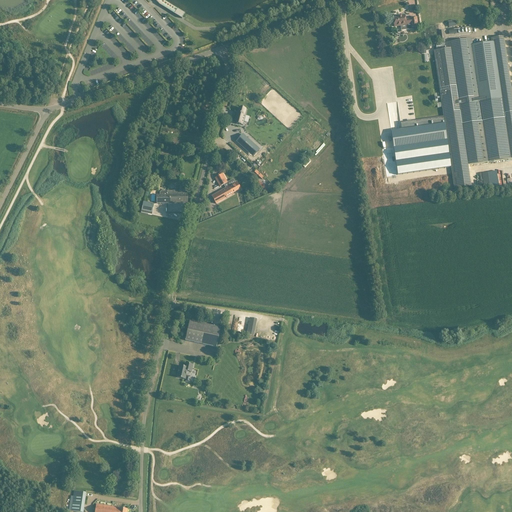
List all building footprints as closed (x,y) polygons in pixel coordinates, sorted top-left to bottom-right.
[(161,0),(153,0),(159,6),(174,14),(177,9),(162,1),(161,0)] [(177,9),(174,14),(182,19),(185,14),(177,9)] [(401,17),(393,18),(393,20),(392,20),(392,22),(392,23),(393,24),(394,24),(394,27),(401,26),(401,31),(412,29),(412,27),(418,27),(416,17),(410,18),(410,19),(405,20),(405,15),(401,16),(401,17)] [(438,31),(438,33),(436,33),(437,40),(444,39),(443,31),(438,31)] [(401,130),(390,132),(393,148),(393,149),(397,176),(430,171),(451,168),(454,189),(471,187),(468,165),(511,158),(511,95),(505,46),(503,37),(491,39),(491,43),(472,45),(471,39),(445,43),(443,44),(436,45),(436,51),(434,51),(441,102),(436,103),(437,108),(442,107),(443,117),(400,123),(401,130)] [(429,47),(432,47),(435,46),(435,42),(431,43),(432,44),(425,45),(425,43),(420,44),(421,55),(426,54),(426,51),(430,50),(429,47)] [(262,78),(256,84),(265,93),(271,86),(262,78)] [(246,110),(239,108),(238,112),(237,112),(234,123),(243,125),(245,116),(245,115),(246,110)] [(242,135),(237,141),(249,153),(255,146),(242,135)] [(211,197),(216,204),(233,195),(232,194),(240,189),(237,182),(227,188),(225,184),(227,183),(222,174),(215,178),(220,187),(223,185),(225,189),(211,197)] [(160,193),(160,195),(167,195),(170,195),(170,203),(187,203),(188,191),(183,191),(167,191),(161,191),(160,193)] [(167,195),(160,195),(156,196),(157,204),(170,203),(170,195),(167,195)] [(143,202),(141,211),(152,213),(154,204),(143,202)] [(250,317),(247,334),(255,335),(257,319),(250,317)] [(185,341),(190,342),(216,348),(221,328),(189,321),(185,341)] [(179,366),(177,378),(186,380),(185,382),(189,383),(191,377),(186,376),(187,371),(191,372),(193,365),(185,363),(184,367),(179,366)] [(71,496),(69,511),(71,511),(78,511),(83,511),(86,493),(74,491),(74,496),(71,496)]
